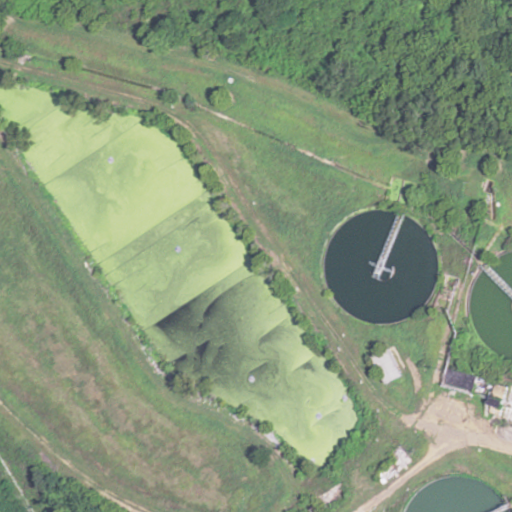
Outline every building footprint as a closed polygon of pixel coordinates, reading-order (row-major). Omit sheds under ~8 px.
[(511,283),(510,287),(492,267),(490,269),(484,280),(499,287),(508,298),(511,299),(511,305),(510,311),(511,313),(511,283)] [(374,355),(386,383),(403,376),(391,347),(374,355)] [(448,383),(477,391),(481,376),(452,367),(448,383)] [(415,461),(402,444),(372,467),(385,484),(415,461)] [(509,511),(506,502),(481,511),(509,511)]
